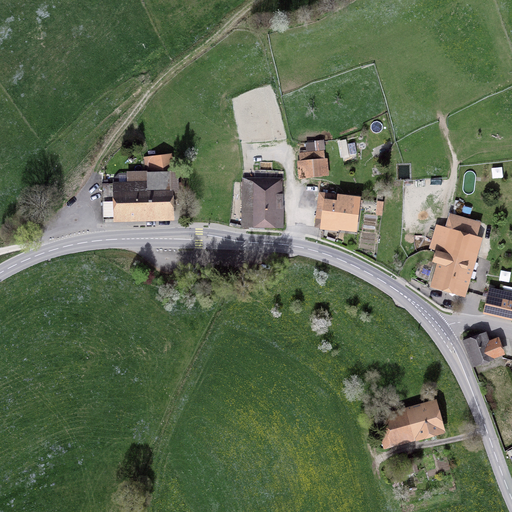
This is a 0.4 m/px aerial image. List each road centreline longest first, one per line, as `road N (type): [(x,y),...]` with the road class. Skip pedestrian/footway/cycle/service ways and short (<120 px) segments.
road 1 (secondary): [(0,273),(94,241),(283,244),(368,273),(438,329)]
road 2 (track): [(94,241),(90,182),(108,147),(175,68),(260,0)]
road 3 (secondary): [(511,499),(462,369),(438,329)]
